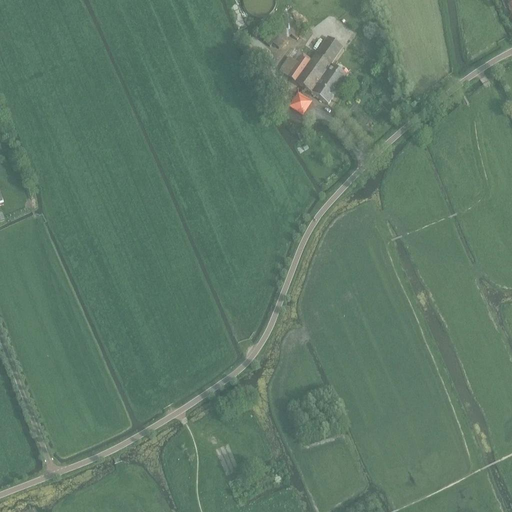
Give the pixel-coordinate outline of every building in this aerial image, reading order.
[(278,6),(278,5),(277,1),(276,0),(247,0),(247,1),(247,5),(247,8),(248,11),(249,14),(251,16),(254,18),(256,20),(259,20),(261,21),(264,21),(267,20),(270,19),(272,17),(274,15),(276,12),(277,9),(278,6)] [(511,0),(503,0),(502,1),(506,9),(508,8),(511,17),(511,0)] [(298,40),(305,33),(287,17),(265,41),(272,47),(274,46),(279,50),(292,37),(298,40)] [(311,95),(328,106),(347,78),(346,77),(348,73),(343,69),(340,73),(331,66),(343,49),(328,39),(311,62),(294,50),(279,72),(287,78),(296,84),(311,94),(311,95)] [(304,116),(313,101),(298,93),(290,108),(304,116)]
